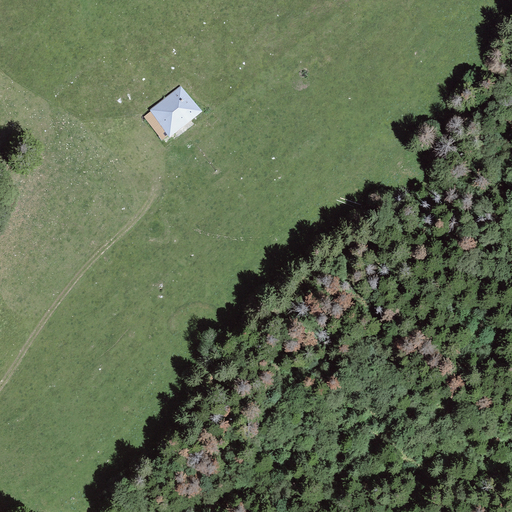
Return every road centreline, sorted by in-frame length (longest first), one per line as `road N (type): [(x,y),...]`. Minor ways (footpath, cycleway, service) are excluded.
road 1 (track): [(511,423),(461,419),(203,511)]
road 2 (track): [(158,157),(145,210),(82,269),(0,386)]
